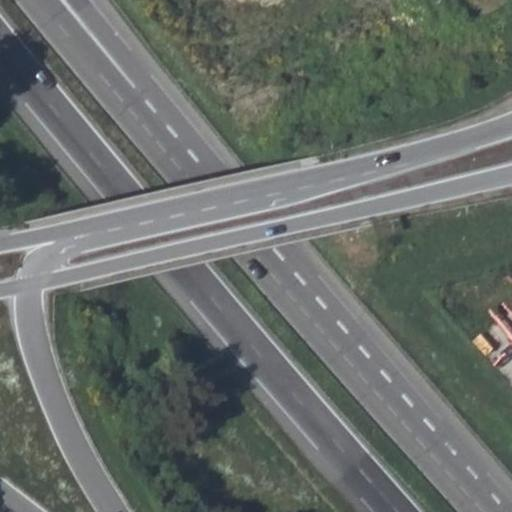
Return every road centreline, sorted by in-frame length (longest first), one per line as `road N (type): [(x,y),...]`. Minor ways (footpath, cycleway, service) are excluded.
road 1 (trunk): [(0,42),(399,511)]
road 2 (trunk): [(484,511),(138,119)]
road 3 (secondary): [(31,288),(511,178)]
road 4 (secondary): [(511,129),(182,219),(49,245)]
road 5 (trunk): [(31,288),(32,338),(70,440),(114,511)]
road 6 (trunk): [(138,119),(39,0)]
road 7 (trunk): [(138,119),(143,82),(83,0)]
